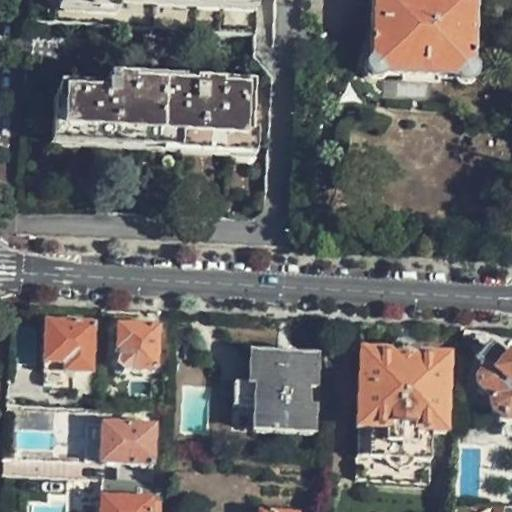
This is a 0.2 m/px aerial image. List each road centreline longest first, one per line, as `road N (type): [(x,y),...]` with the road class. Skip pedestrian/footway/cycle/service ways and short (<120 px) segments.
road 1 (residential): [(0,271),(511,294)]
road 2 (residential): [(0,226),(244,238),(263,232),(278,213),(289,0)]
